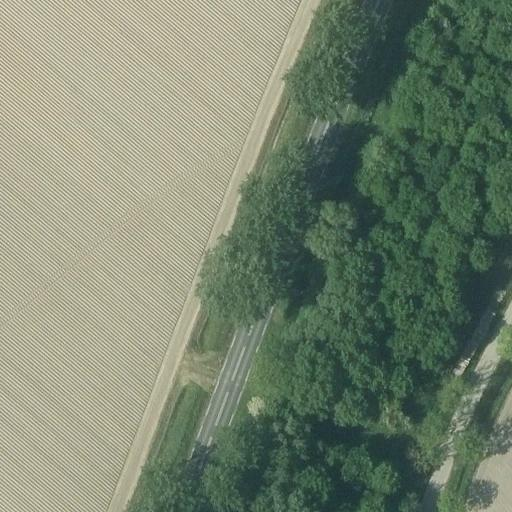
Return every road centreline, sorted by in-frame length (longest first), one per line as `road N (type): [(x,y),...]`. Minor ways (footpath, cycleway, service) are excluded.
road 1 (primary): [(182,511),(380,0)]
road 2 (track): [(448,455),(348,429),(229,383)]
road 3 (unclassified): [(426,511),(511,322)]
